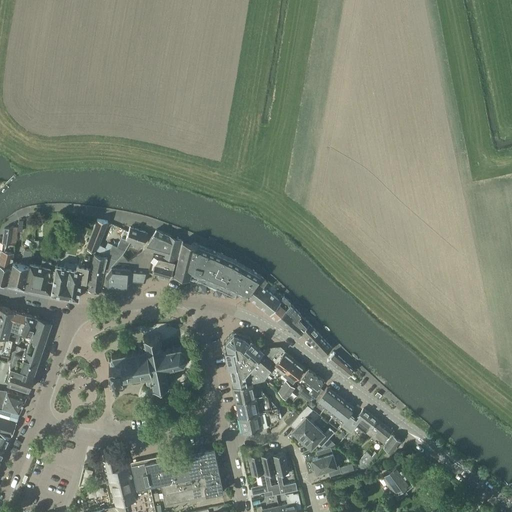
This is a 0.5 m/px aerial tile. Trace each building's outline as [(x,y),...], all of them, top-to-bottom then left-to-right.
[(102,247),(98,245),(107,223),(97,219),(91,232),(87,230),(85,236),(89,237),(86,247),(95,250),(100,252),(102,247)] [(15,245),(18,227),(13,226),(4,228),(2,242),(3,243),(2,249),(1,249),(0,253),(0,282),(2,283),(2,284),(6,285),(6,284),(7,284),(14,245),(15,245)] [(123,253),(126,256),(129,247),(137,250),(143,244),(147,232),(130,226),(128,233),(123,230),(117,246),(117,247),(124,251),(123,253)] [(182,245),(183,241),(182,241),(182,240),(156,229),(156,230),(142,250),(141,250),(146,259),(151,253),(152,254),(147,271),(151,273),(170,278),(175,261),(167,259),(168,257),(177,259),(178,260),(181,245),(182,245)] [(200,275),(207,248),(198,245),(183,241),(182,245),(181,245),(178,260),(177,259),(173,274),(189,278),(190,277),(197,280),(199,275),(200,275)] [(117,246),(112,245),(107,243),(104,250),(108,252),(106,256),(103,268),(107,272),(106,273),(106,285),(107,285),(128,286),(129,280),(144,282),(147,271),(152,254),(151,253),(146,259),(141,250),(128,259),(126,256),(123,253),(124,251),(117,247),(117,246)] [(247,295),(260,276),(260,275),(233,260),(215,251),(207,248),(200,275),(199,275),(197,280),(216,288),(234,297),(237,291),(246,295),(247,295)] [(23,287),(31,254),(32,251),(24,249),(23,252),(21,263),(12,261),(8,284),(23,287)] [(103,268),(106,256),(94,254),(89,269),(87,268),(86,281),(84,289),(101,290),(101,287),(107,287),(107,285),(106,285),(106,273),(107,272),(103,268)] [(50,293),(56,266),(50,264),(50,262),(42,260),(40,266),(29,264),(24,288),(50,293)] [(86,281),(87,268),(83,267),(83,265),(75,264),(74,269),(56,266),(50,293),(51,293),(78,298),(81,280),(86,281)] [(283,296),(280,300),(263,286),(267,281),(262,277),(262,278),(260,276),(247,295),(270,313),(275,319),(276,318),(291,304),(283,296)] [(276,318),(285,325),(297,311),(291,304),(276,318)] [(11,320),(14,310),(0,305),(0,335),(4,336),(1,354),(8,355),(12,339),(7,337),(11,320)] [(18,340),(26,314),(14,310),(11,320),(7,337),(12,339),(18,340)] [(309,323),(297,311),(285,325),(298,336),(302,331),(309,323)] [(27,344),(37,317),(26,314),(18,340),(19,340),(21,331),(26,332),(22,342),(27,344)] [(33,373),(51,321),(37,317),(27,344),(28,344),(26,349),(25,348),(24,349),(21,355),(15,353),(11,365),(10,366),(33,373)] [(310,324),(303,332),(318,347),(318,349),(317,349),(323,355),(331,347),(310,324)] [(249,339),(250,337),(233,331),(223,342),(229,368),(230,368),(234,384),(247,381),(246,373),(258,358),(263,351),(251,340),(250,340),(249,339)] [(158,335),(159,333),(158,333),(157,334),(145,337),(143,336),(142,337),(144,338),(145,343),(138,345),(139,350),(133,351),(133,349),(132,350),(132,351),(127,352),(127,351),(126,351),(126,353),(120,354),(120,352),(119,352),(119,354),(112,355),(111,354),(110,354),(111,356),(110,358),(108,358),(108,359),(109,359),(110,362),(108,363),(110,375),(112,375),(112,380),(112,382),(113,381),(118,380),(118,382),(119,382),(119,380),(123,379),(124,381),(125,381),(124,379),(130,378),(130,380),(131,380),(131,378),(137,377),(137,379),(138,379),(138,377),(144,376),(144,378),(145,378),(146,385),(152,384),(153,386),(152,387),(153,388),(154,387),(167,384),(168,385),(169,384),(167,383),(166,377),(168,377),(168,376),(173,375),(172,371),(174,370),(173,365),(175,365),(176,367),(177,367),(177,365),(182,363),(183,365),(184,364),(183,363),(186,358),(188,358),(188,357),(186,357),(185,351),(187,350),(186,349),(185,350),(180,347),(180,345),(179,345),(179,347),(173,348),(173,346),(172,346),(172,348),(168,349),(167,347),(166,347),(167,349),(161,350),(159,342),(161,342),(161,341),(159,341),(158,335)] [(259,378),(283,350),(279,348),(272,348),(267,353),(264,350),(263,351),(258,358),(246,373),(247,381),(259,378)] [(294,359),(284,352),(283,350),(259,378),(264,377),(267,372),(272,376),(278,369),(283,373),(294,359)] [(348,376),(353,369),(334,351),(327,359),(348,376)] [(291,383),(304,367),(294,359),(283,373),(288,377),(278,390),(285,398),(294,386),(291,383)] [(33,375),(33,373),(10,366),(11,365),(10,364),(7,373),(8,373),(10,374),(9,378),(7,382),(28,389),(29,387),(30,387),(30,385),(30,384),(31,379),(33,378),(33,377),(33,375)] [(319,387),(324,380),(308,368),(301,377),(302,377),(298,381),(305,387),(309,383),(313,386),(309,392),(316,398),(323,389),(319,387)] [(235,400),(263,394),(259,378),(247,381),(234,384),(232,384),(235,400)] [(325,408),(336,394),(327,387),(316,401),(325,408)] [(302,388),(299,390),(307,398),(310,396),(302,388)] [(0,432),(9,436),(10,435),(15,421),(14,421),(16,412),(18,411),(19,412),(26,396),(7,390),(0,389),(0,432)] [(277,407),(265,393),(263,394),(235,400),(239,415),(277,407)] [(334,415),(345,401),(336,394),(325,408),(334,415)] [(343,422),(350,413),(354,408),(345,401),(334,415),(343,422)] [(300,441),(315,424),(306,416),(312,409),(307,405),(298,414),(293,420),(298,424),(292,430),(297,435),(295,437),(300,441)] [(273,424),(279,418),(277,407),(239,415),(242,431),(262,427),(273,424)] [(366,434),(377,418),(364,408),(356,418),(350,413),(343,422),(341,425),(349,432),(355,425),(366,434)] [(293,420),(298,414),(294,410),(284,420),(289,424),(293,420)] [(113,418),(104,426),(110,433),(119,425),(113,418)] [(385,443),(393,433),(391,432),(392,430),(377,418),(366,434),(369,436),(370,434),(374,437),(375,435),(385,443)] [(321,446),(334,432),(330,427),(324,433),(315,424),(300,441),(304,445),(306,443),(311,448),(317,442),(321,446)] [(0,447),(4,449),(9,436),(0,432),(0,447)] [(393,433),(385,443),(383,447),(391,453),(401,440),(393,433)] [(313,462),(310,462),(313,470),(315,469),(316,472),(327,469),(329,476),(341,472),(339,465),(336,466),(332,453),(331,453),(329,446),(316,450),(318,457),(312,459),(313,462)] [(195,497),(223,491),(214,447),(186,453),(195,497)] [(179,451),(171,452),(171,453),(172,456),(160,459),(159,456),(159,455),(149,457),(150,458),(151,461),(145,462),(150,485),(161,483),(165,504),(195,497),(186,453),(179,454),(179,451)] [(364,468),(373,457),(366,451),(357,463),(364,468)] [(268,490),(260,455),(260,454),(260,452),(248,455),(252,474),(260,473),(262,484),(251,486),(252,494),(264,491),(268,490)] [(281,493),(278,483),(270,485),(268,473),(276,472),(272,454),(273,454),(272,452),(260,454),(260,455),(268,490),(271,490),(272,494),(273,494),(281,493)] [(289,471),(288,470),(284,452),(273,454),(272,454),(276,472),(278,483),(281,493),(297,489),(295,481),(283,484),(281,473),(289,471)] [(127,466),(118,468),(115,455),(105,457),(110,479),(106,480),(108,485),(111,485),(116,506),(104,508),(85,511),(125,511),(124,503),(135,500),(130,481),(132,480),(131,475),(129,475),(127,466)] [(150,485),(145,462),(143,461),(142,461),(141,461),(139,461),(138,461),(136,462),(135,462),(134,462),(133,463),(133,464),(131,465),(136,489),(150,486),(150,485)] [(410,481),(397,463),(382,475),(395,492),(400,498),(407,492),(406,490),(412,486),(412,484),(410,481)] [(301,508),(300,503),(298,492),(285,495),(287,503),(278,505),(279,511),(297,511),(296,509),(301,508)]
